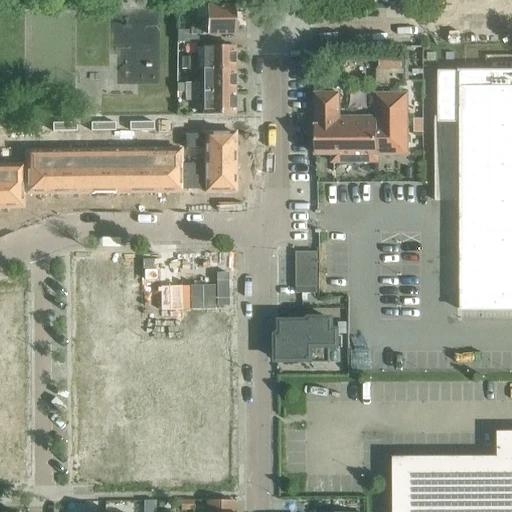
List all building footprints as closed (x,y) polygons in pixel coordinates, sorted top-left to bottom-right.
[(202,35),(207,35),(235,35),(234,7),(207,7),(207,19),(196,19),(193,22),(191,24),(191,31),(178,31),(178,42),(202,42),(202,35)] [(204,47),(204,69),(235,69),(235,46),(204,47)] [(197,58),(189,58),(182,58),(182,70),(197,70),(197,58)] [(204,69),(204,92),(235,92),(235,69),(204,69)] [(511,72),(465,73),(465,97),(490,97),(490,311),(491,310),(511,310),(511,72)] [(178,92),(185,92),(198,92),(197,84),(177,84),(178,92)] [(198,92),(185,92),(186,100),(198,100),(198,92)] [(235,92),(204,92),(204,115),(235,115),(235,92)] [(333,155),(333,162),(373,161),(373,154),(407,154),(407,95),(376,95),(377,118),(339,119),(339,95),(316,95),(317,126),(316,126),(316,155),(333,155)] [(153,122),(141,123),(142,131),(154,130),(153,122)] [(180,122),(168,123),(168,131),(180,130),(180,122)] [(198,130),(198,122),(186,122),(186,130),(198,130)] [(65,123),(53,124),(53,131),(65,131),(65,123)] [(77,123),(65,123),(65,131),(77,131),(77,123)] [(103,123),(91,123),(91,131),(103,131),(103,123)] [(115,123),(103,123),(103,131),(115,131),(115,123)] [(141,123),(129,123),(129,131),(142,131),(141,123)] [(22,124),(10,124),(10,132),(22,132),(22,124)] [(38,124),(26,124),(26,132),(38,132),(38,124)] [(186,153),(205,153),(235,153),(235,133),(232,133),(232,125),(215,125),(216,133),(205,133),(205,145),(186,146),(186,153)] [(84,144),(85,193),(93,193),(93,194),(104,194),(104,163),(92,163),(92,143),(84,144)] [(115,163),(104,163),(104,194),(115,194),(115,193),(123,193),(123,143),(115,143),(115,163)] [(130,143),(123,143),(123,193),(142,193),(142,162),(130,162),(130,143)] [(154,162),(142,162),(142,193),(162,192),(161,143),(153,143),(154,162)] [(169,143),(161,143),(162,192),(181,192),(181,162),(169,162),(169,143)] [(27,194),(46,194),(46,144),(38,144),(39,163),(26,163),(27,194)] [(46,194),(66,193),(65,163),(54,163),(53,144),(46,144),(46,194)] [(66,193),(85,193),(84,144),(77,144),(77,163),(65,163),(66,193)] [(186,166),(186,173),(236,172),(235,153),(205,153),(205,165),(186,166)] [(11,158),(3,158),(3,208),(23,208),(23,178),(11,178),(11,158)] [(186,173),(186,180),(189,181),(205,180),(205,192),(236,192),(236,172),(186,173)] [(186,181),(186,180),(181,180),(182,193),(190,193),(189,181),(186,181)] [(206,484),(239,484),(239,251),(205,251),(206,417),(189,417),(189,431),(206,431),(206,484)] [(105,252),(72,252),(74,484),(107,484),(105,252)] [(318,263),(318,252),(297,252),(297,263),(318,263)] [(170,279),(170,263),(157,263),(158,279),(170,279)] [(188,264),(189,278),(205,278),(204,263),(188,264)] [(297,275),(318,275),(318,263),(297,263),(297,275)] [(308,287),(318,287),(318,275),(297,275),(297,287),(298,287),(308,287)] [(31,290),(0,290),(0,393),(1,484),(33,484),(31,290)] [(188,316),(204,316),(205,301),(189,301),(188,316)] [(281,336),(279,336),(278,336),(278,337),(279,337),(280,337),(280,345),(277,345),(277,361),(299,360),(299,363),(313,363),(313,364),(317,367),(324,367),(328,364),(328,363),(330,363),(330,351),(337,351),(337,331),(331,331),(331,319),(311,319),(311,320),(309,320),(309,322),(278,322),(278,323),(278,324),(281,324),(281,336)] [(368,345),(349,345),(349,368),(368,368),(368,345)] [(188,379),(189,393),(206,392),(205,378),(188,379)] [(511,511),(511,432),(498,432),(498,457),(473,457),(472,457),(447,457),(446,457),(421,457),(420,457),(420,458),(394,458),(394,457),(393,457),(393,458),(394,458),(394,485),(393,485),(393,487),(394,487),(393,511),(511,511)] [(207,501),(206,511),(233,511),(233,500),(207,501)] [(194,510),(194,501),(181,501),(181,510),(194,510)]
